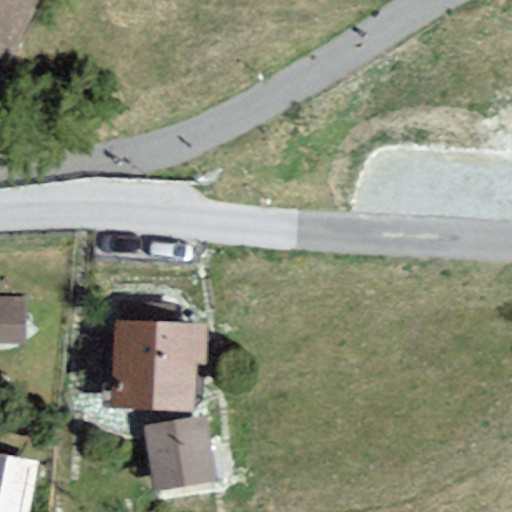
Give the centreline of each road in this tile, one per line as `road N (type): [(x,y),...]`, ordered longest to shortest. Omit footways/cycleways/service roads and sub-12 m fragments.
road 1 (residential): [(0,210),(97,208),(511,241)]
road 2 (residential): [(430,0),(180,141),(0,172)]
